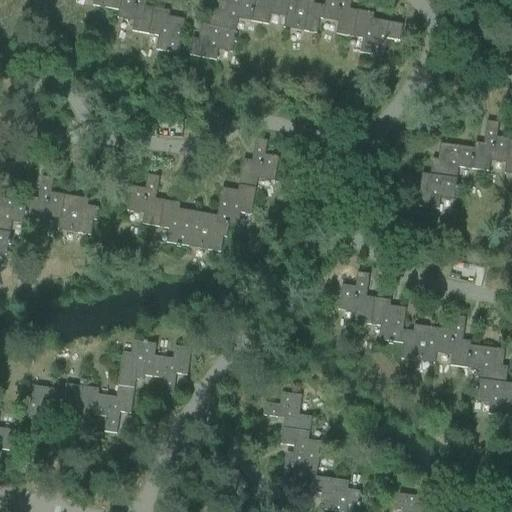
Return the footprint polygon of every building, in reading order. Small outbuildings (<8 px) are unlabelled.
[(118,12),(120,0),(94,0),(93,8),(118,12)] [(132,32),(149,35),(153,10),(145,8),(146,0),(120,0),(118,12),(117,16),(134,20),(132,32)] [(211,13),(209,29),(235,33),(237,22),(250,24),(254,2),(243,0),(220,0),(217,14),(211,13)] [(270,14),(286,16),(288,0),(255,0),(255,2),(254,2),(250,24),(268,27),(270,14)] [(322,21),(324,7),(314,5),(315,0),(288,0),(286,16),(283,30),(317,36),(320,20),(322,21)] [(337,36),(354,39),(359,12),(350,11),(352,0),(340,0),(338,0),(325,0),(325,7),(324,7),(322,21),(339,23),(337,36)] [(153,10),(149,35),(160,37),(157,52),(166,54),(166,55),(169,56),(170,54),(178,56),(184,21),(168,18),(169,13),(153,10)] [(385,40),(388,41),(391,24),(374,21),(375,15),(359,12),(354,39),(366,41),(364,56),(372,58),(372,59),(376,60),(376,58),(381,59),(385,40)] [(403,26),(391,24),(388,41),(400,43),(403,26)] [(234,42),(235,33),(209,29),(199,28),(197,44),(191,43),(188,61),(214,65),(216,52),(232,55),(233,46),(234,46),(235,42),(234,42)] [(491,160),(506,162),(509,140),(497,139),(499,124),(487,123),(484,145),(476,144),(475,150),(472,170),(489,173),(491,160)] [(265,156),(268,142),(256,140),(252,164),(244,162),(239,189),(256,192),(258,178),(274,181),(273,183),(275,183),(279,159),(265,156)] [(433,160),(430,176),(457,180),(459,169),(472,170),(475,150),(441,145),(438,161),(433,160)] [(457,180),(430,176),(422,175),(420,191),(414,190),(412,208),(438,211),(439,199),(454,201),(455,193),(457,193),(457,189),(456,189),(457,180)] [(160,229),(164,202),(156,201),(159,178),(147,176),(145,190),(130,188),(127,210),(144,213),(142,226),(160,229)] [(44,216),(60,219),(63,197),(50,195),(53,181),(41,179),(37,201),(28,200),(27,205),(24,227),(41,229),(44,216)] [(256,192),(239,189),(238,194),(222,191),(217,217),(216,225),(229,227),(239,229),(239,227),(237,227),(239,215),(252,217),(256,192)] [(63,197),(60,219),(57,233),(91,239),(94,223),(97,224),(100,210),(87,208),(88,201),(63,197)] [(0,234),(9,236),(11,224),(24,227),(27,205),(0,200),(0,234)] [(186,250),(193,213),(180,211),(181,205),(164,202),(160,229),(170,231),(167,246),(176,248),(176,249),(180,250),(180,249),(186,250)] [(216,225),(217,217),(193,213),(186,250),(221,255),(223,239),(227,239),(229,227),(216,225)] [(7,245),(9,236),(0,234),(0,256),(5,258),(7,249),(8,249),(9,245),(7,245)] [(354,324),(371,326),(374,300),(366,299),(369,276),(358,275),(356,289),(342,287),(339,308),(355,311),(354,324)] [(401,345),(403,332),(406,310),(390,308),(391,302),(374,300),(371,326),(382,328),(380,343),(389,344),(389,345),(392,345),(393,344),(401,345)] [(439,331),(436,352),(452,354),(450,367),(467,369),(470,349),(471,344),(462,342),(466,320),(454,318),(452,333),(439,331)] [(414,334),(403,332),(401,345),(403,346),(401,361),(434,366),(436,352),(439,331),(415,327),(414,334)] [(122,355),(118,388),(135,390),(136,381),(144,382),(144,378),(151,379),(154,359),(155,346),(147,345),(147,343),(143,343),(143,345),(132,343),(130,356),(122,355)] [(176,376),(187,377),(191,351),(174,348),(173,361),(154,359),(151,379),(163,380),(161,395),(173,397),(176,376)] [(470,349),(467,369),(481,371),(479,383),(505,387),(508,370),(502,370),(504,353),(470,349)] [(511,387),(505,387),(479,383),(478,391),(477,391),(477,395),(478,395),(476,404),(491,406),(490,418),(511,421),(511,387)] [(64,394),(60,421),(77,423),(78,415),(83,415),(83,417),(95,419),(97,398),(98,392),(64,387),(64,394)] [(131,416),(135,390),(118,388),(116,400),(97,398),(95,419),(106,420),(104,435),(117,437),(117,436),(120,414),(131,416)] [(49,419),(60,421),(64,394),(31,389),(27,423),(44,425),(45,417),(49,417),(49,419)] [(302,398),(282,395),(280,407),(265,405),(263,417),(285,421),(283,431),(308,435),(311,420),(298,418),(302,398)] [(0,456),(1,452),(13,454),(16,434),(0,431),(0,456)] [(308,435),(283,431),(281,446),(295,448),(294,455),(286,454),(285,462),(318,468),(319,459),(321,460),(322,456),(320,455),(322,444),(307,442),(308,435)] [(312,501),(313,496),(316,480),(318,468),(285,462),(283,477),(292,479),(291,484),(289,484),(287,496),(312,501)] [(349,485),(316,480),(313,496),(319,497),(318,505),(324,506),(323,511),(357,511),(358,511),(359,511),(360,507),(358,507),(360,496),(347,494),(349,485)] [(429,511),(431,501),(398,497),(395,511),(429,511)]
